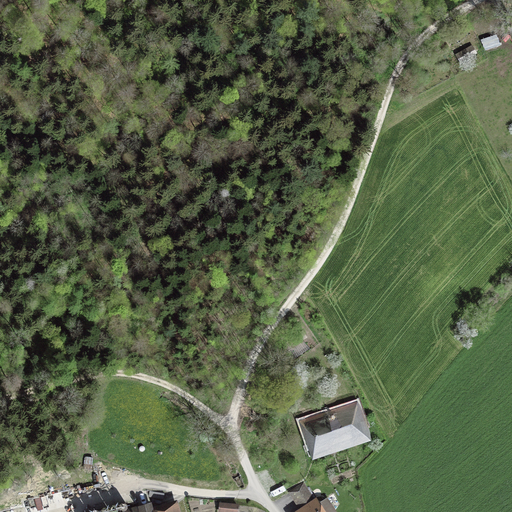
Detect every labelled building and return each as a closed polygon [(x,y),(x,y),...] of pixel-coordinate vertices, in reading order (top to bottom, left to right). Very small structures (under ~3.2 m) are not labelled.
[(477,53),(473,45),(455,54),(459,63),(477,53)] [(302,421),(313,453),(367,435),(358,409),(324,421),(321,414),(302,421)] [(314,499),(303,484),(289,493),(299,509),(314,499)] [(300,511),(334,511),(330,505),(337,500),(333,494),(319,504),(317,501),(300,511)] [(125,511),(178,511),(176,503),(153,509),(152,504),(125,511)]
